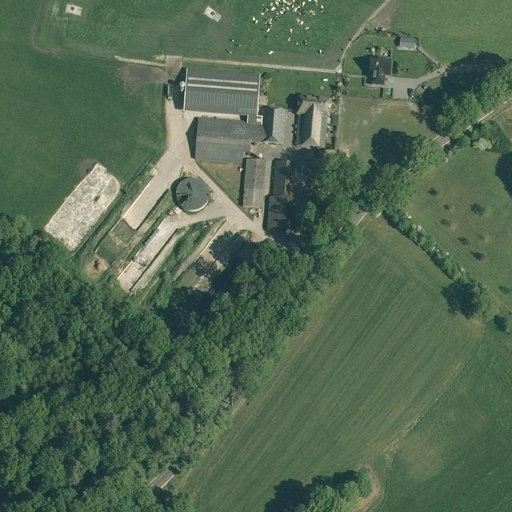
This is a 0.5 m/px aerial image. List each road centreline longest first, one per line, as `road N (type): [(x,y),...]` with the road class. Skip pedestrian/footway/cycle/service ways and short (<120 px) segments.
road 1 (tertiary): [(127,511),(201,436),(383,184),(511,88)]
road 2 (track): [(0,220),(237,386)]
road 3 (track): [(212,369),(0,446)]
road 4 (unknown): [(294,250),(226,207),(190,164),(176,129)]
road 5 (unknown): [(294,250),(306,165),(383,184)]
